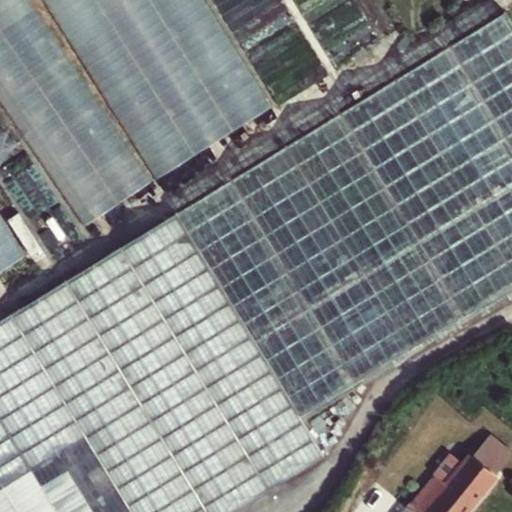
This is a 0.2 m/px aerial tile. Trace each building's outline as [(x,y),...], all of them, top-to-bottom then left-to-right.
[(0,0),(0,86),(92,222),(145,186),(158,177),(38,0),(0,0)] [(279,101),(214,0),(53,0),(164,174),(279,101)] [(306,412),(511,286),(511,8),(0,320),(0,511),(230,511),(330,451),(306,412)] [(0,207),(0,276),(31,257),(0,207)] [(469,511),(499,476),(476,457),(469,464),(456,453),(408,511),(469,511)]
